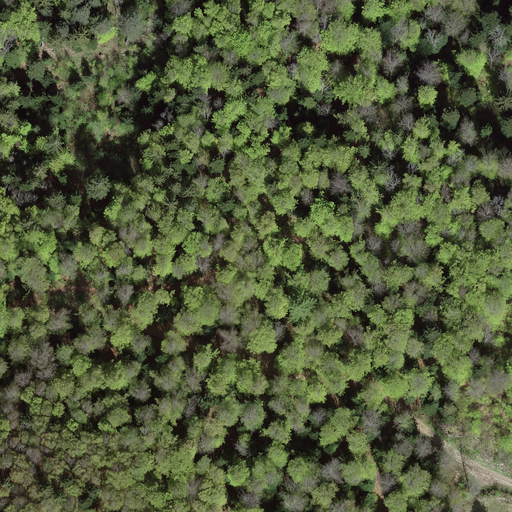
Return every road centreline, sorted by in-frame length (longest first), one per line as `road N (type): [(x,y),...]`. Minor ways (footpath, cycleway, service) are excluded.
road 1 (track): [(5,314),(111,317),(248,366),(364,386),(465,461),(511,483)]
road 2 (track): [(371,244),(291,239),(190,287),(57,291),(5,314)]
road 3 (track): [(384,511),(354,422),(321,380)]
